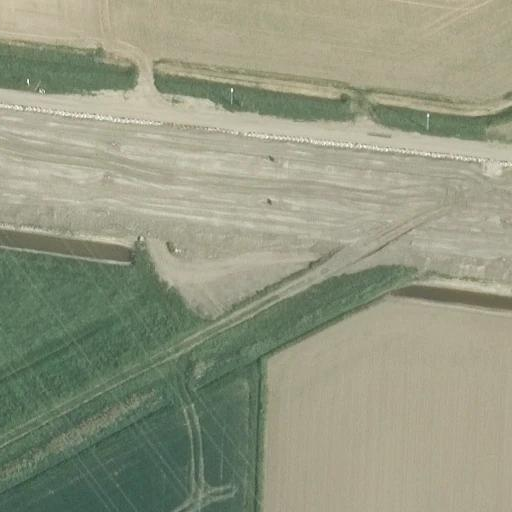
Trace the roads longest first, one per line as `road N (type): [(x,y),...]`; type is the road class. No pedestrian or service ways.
road 1 (unclassified): [(0,202),(511,270)]
road 2 (unclassified): [(511,163),(0,103)]
road 3 (tertiary): [(511,216),(0,157)]
